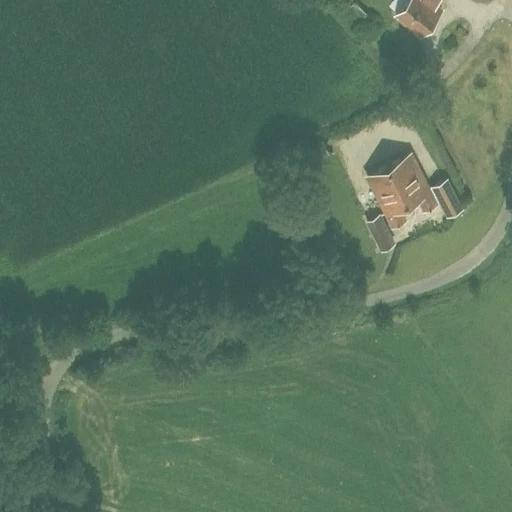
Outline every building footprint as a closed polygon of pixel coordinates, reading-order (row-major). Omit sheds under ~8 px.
[(366,0),(351,10),(357,19),(372,9),(366,0)] [(407,0),(397,14),(420,33),(441,7),(436,3),(437,0),(407,0)] [(323,139),(293,151),(300,167),(331,155),(323,139)] [(404,156),(390,164),(409,201),(419,195),(425,207),(435,202),(417,166),(411,169),(404,156)] [(409,201),(390,164),(374,172),(380,185),(374,188),(393,224),(404,218),(398,206),(409,201)] [(461,207),(446,178),(433,185),(448,214),(461,207)] [(394,242),(380,213),(367,220),(382,248),(394,242)]
